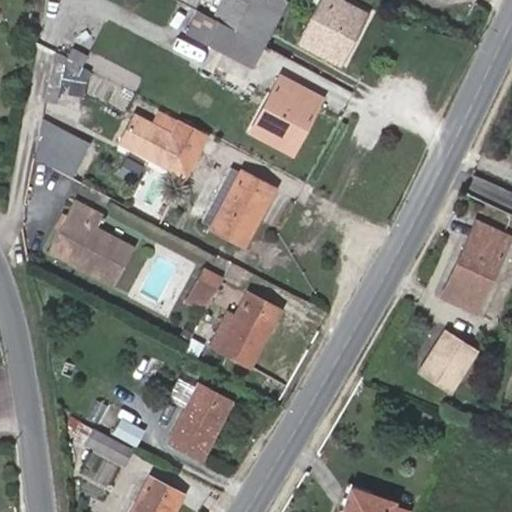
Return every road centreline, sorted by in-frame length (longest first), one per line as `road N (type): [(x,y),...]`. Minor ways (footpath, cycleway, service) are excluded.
road 1 (tertiary): [(245,511),(378,293),(511,18)]
road 2 (residential): [(42,511),(0,277)]
